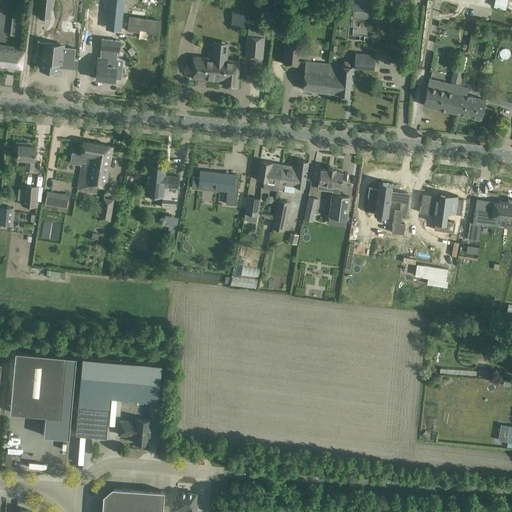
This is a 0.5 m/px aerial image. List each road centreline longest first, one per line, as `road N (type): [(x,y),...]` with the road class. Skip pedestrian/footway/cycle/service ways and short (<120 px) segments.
road 1 (tertiary): [(511,158),(0,102)]
road 2 (unclassified): [(71,496),(111,465),(223,473)]
